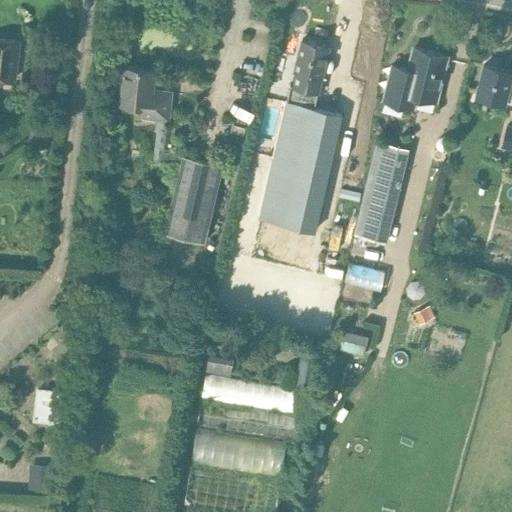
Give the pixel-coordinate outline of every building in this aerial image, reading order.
[(0,74),(15,76),(19,40),(0,37),(0,74)] [(319,90),(322,76),(330,45),(302,38),(294,69),(296,69),(293,83),(291,83),(287,100),(286,99),(259,216),(316,230),(343,113),(315,106),(319,90)] [(413,106),(416,95),(436,100),(447,54),(414,46),(409,67),(393,63),(384,99),(413,106)] [(476,94),(505,102),(511,103),(511,138),(510,146),(511,146),(511,85),(510,85),(511,75),(511,69),(484,63),(476,94)] [(124,66),(120,103),(143,105),(142,112),(137,111),(137,115),(169,118),(171,90),(152,88),(154,69),(124,66)] [(376,138),(353,232),(386,241),(409,146),(376,138)] [(224,162),(183,153),(164,231),(205,240),(224,162)] [(344,275),(380,284),(383,269),(348,260),(344,275)] [(428,302),(413,310),(419,322),(434,314),(428,302)] [(302,341),(295,383),(314,386),(321,344),(302,341)] [(209,353),(205,370),(231,374),(234,357),(209,353)] [(196,425),(294,438),(301,386),(204,373),(201,398),(199,398),(196,425)] [(36,386),(33,419),(60,422),(64,389),(36,386)] [(194,429),(190,462),(281,474),(285,442),(194,429)] [(52,464),(30,463),(29,491),(51,492),(52,464)] [(183,502),(243,511),(273,511),(278,482),(188,468),(183,502)]
